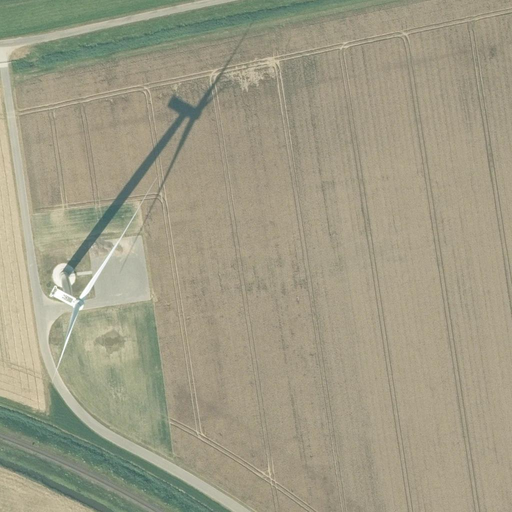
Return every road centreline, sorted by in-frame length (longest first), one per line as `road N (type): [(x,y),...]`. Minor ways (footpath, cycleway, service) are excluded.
road 1 (tertiary): [(0,44),(236,0)]
road 2 (track): [(143,511),(0,443)]
